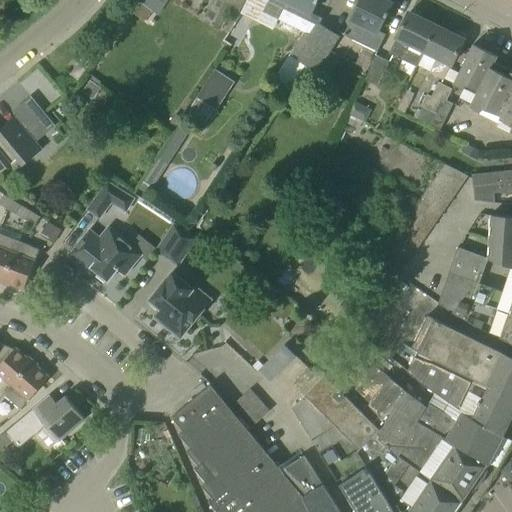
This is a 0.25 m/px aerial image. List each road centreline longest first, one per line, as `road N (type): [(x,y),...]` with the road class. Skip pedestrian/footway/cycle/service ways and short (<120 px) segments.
road 1 (residential): [(126,398),(157,399),(167,378),(153,352),(102,310),(48,272),(21,318)]
road 2 (residential): [(84,511),(74,497),(112,458),(126,398)]
road 3 (residential): [(21,318),(126,398)]
